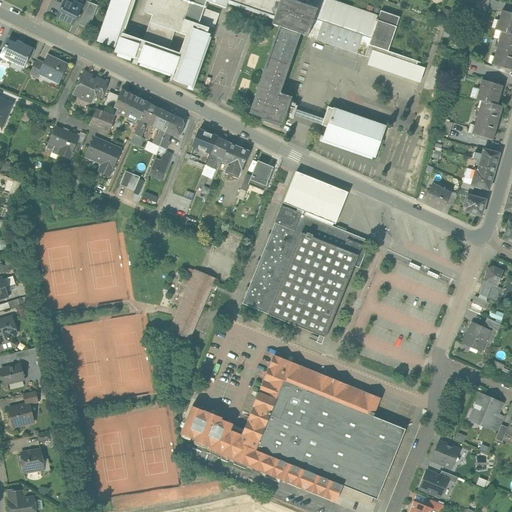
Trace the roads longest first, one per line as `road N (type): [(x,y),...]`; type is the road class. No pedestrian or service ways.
road 1 (residential): [(0,13),(362,188),(481,236)]
road 2 (residential): [(440,362),(429,426),(396,511)]
